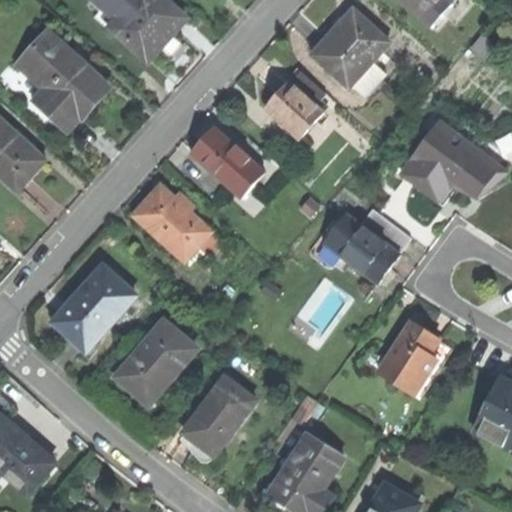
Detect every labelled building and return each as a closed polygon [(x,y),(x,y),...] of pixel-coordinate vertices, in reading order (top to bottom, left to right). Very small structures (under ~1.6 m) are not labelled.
[(93,0),(118,23),(138,0),(93,0)] [(112,29),(148,62),(168,40),(187,20),(164,0),(138,0),(118,23),(112,29)] [(402,0),(420,16),(435,0),(402,0)] [(447,0),(435,0),(420,16),(429,25),(450,2),(447,0)] [(350,87),(351,86),(373,62),(390,43),(355,11),(335,33),(314,56),(350,87)] [(72,54),(74,52),(49,30),(20,62),(47,86),(37,98),(70,128),(84,114),(87,116),(99,102),(111,89),(72,54)] [(373,62),(351,86),(366,99),(387,75),(373,62)] [(301,71),(291,83),(315,104),(326,93),(301,71)] [(315,104),(291,83),(290,82),(279,94),(266,109),(300,141),(324,113),(315,104)] [(0,171),(19,189),(34,172),(46,159),(0,115),(0,171)] [(457,180),(478,197),(501,178),(478,151),(440,123),(402,174),(439,202),(450,189),(457,180)] [(192,154),(242,199),(254,185),(243,175),(247,170),(238,162),(245,154),(216,128),(205,140),(192,154)] [(507,170),(478,151),(501,178),(507,170)] [(138,216),(188,260),(214,230),(164,186),(152,200),(138,216)] [(311,199),(301,210),(310,219),(320,207),(311,199)] [(360,224),(400,254),(411,239),(372,209),(360,224)] [(401,255),(400,254),(360,224),(347,214),(325,244),(379,285),(393,267),(401,255)] [(60,319),(90,346),(138,293),(108,266),(84,292),(60,319)] [(167,320),(120,374),(133,385),(153,400),(200,344),(167,320)] [(438,362),(431,357),(441,342),(427,333),(411,322),(379,371),(415,396),(438,362)] [(214,464),(219,456),(259,398),(228,377),(188,435),(183,440),(193,451),(207,465),(214,464)] [(511,383),(502,378),(475,432),(507,448),(511,439),(511,383)] [(0,390),(0,409),(11,419),(20,408),(0,390)] [(309,392),(294,415),(306,423),(321,400),(309,392)] [(0,418),(0,464),(31,492),(57,461),(29,436),(3,415),(0,418)] [(291,506),(293,503),(301,508),(306,511),(309,511),(313,507),(320,511),(326,511),(337,494),(325,487),(346,454),(312,433),(283,481),(279,478),(267,492),(291,506)] [(416,511),(421,505),(386,486),(371,511),(416,511)]
